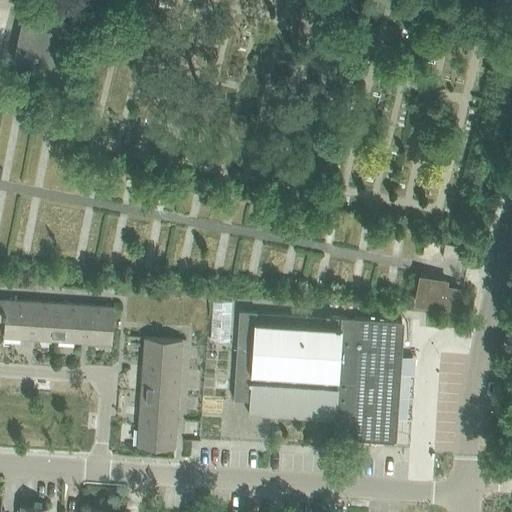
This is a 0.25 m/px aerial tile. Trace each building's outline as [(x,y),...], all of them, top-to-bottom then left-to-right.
[(22,33),(15,61),(19,62),(29,64),(26,77),(42,80),(42,78),(65,83),(71,58),(58,55),(66,21),(37,15),(33,35),(22,33)] [(455,305),(460,283),(446,280),(447,276),(422,271),(417,298),(442,303),(455,305)] [(24,338),(27,300),(0,297),(0,320),(5,320),(4,336),(24,338)] [(53,339),(56,302),(27,300),(24,338),(53,339)] [(82,341),(85,304),(56,302),(53,339),(82,341)] [(85,304),(82,341),(112,343),(115,306),(85,304)] [(341,317),(239,310),(234,399),(250,400),(249,414),(334,420),(334,437),(394,441),(402,320),(341,316),(341,317)] [(143,364),(179,367),(181,339),(145,337),(143,364)] [(178,394),(179,367),(143,364),(141,391),(178,394)] [(176,420),(178,394),(141,391),(139,418),(176,420)] [(174,448),(176,420),(139,418),(137,445),(174,448)]
